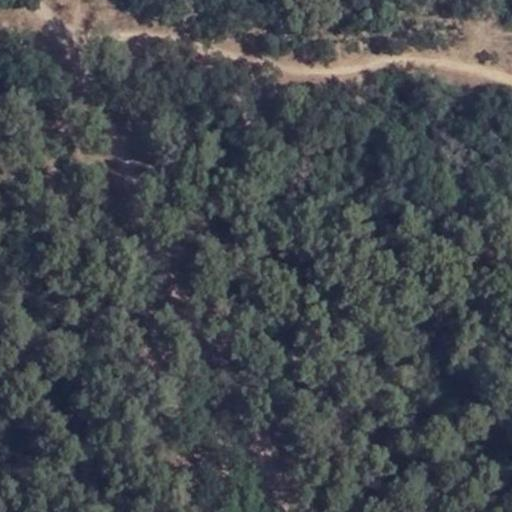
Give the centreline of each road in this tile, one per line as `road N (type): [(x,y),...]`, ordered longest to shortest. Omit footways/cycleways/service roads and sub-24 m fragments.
road 1 (track): [(0,68),(93,260),(243,511)]
road 2 (track): [(511,84),(422,51),(380,62),(296,58),(244,40),(114,29),(63,0)]
